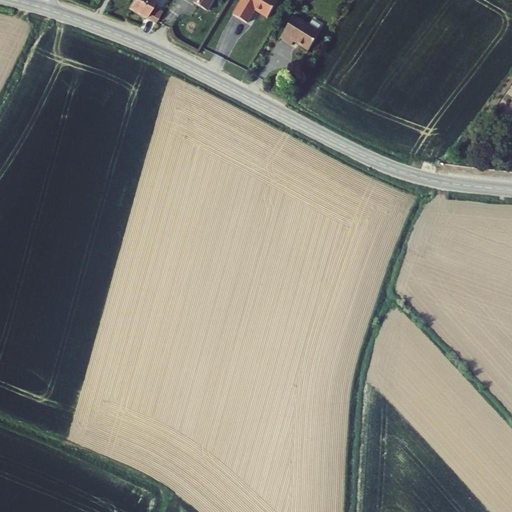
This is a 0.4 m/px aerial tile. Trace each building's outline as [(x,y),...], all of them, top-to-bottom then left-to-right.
[(135,0),(129,12),(146,21),(152,9),(158,0),(135,0)] [(196,0),(195,3),(208,11),(214,0),(196,0)] [(277,6),(266,0),(243,0),(231,20),(245,28),(253,16),(266,24),(277,6)] [(161,14),(152,9),(146,21),(154,26),(161,14)] [(299,44),(314,53),(325,35),(298,17),(284,39),(297,47),(299,44)]
